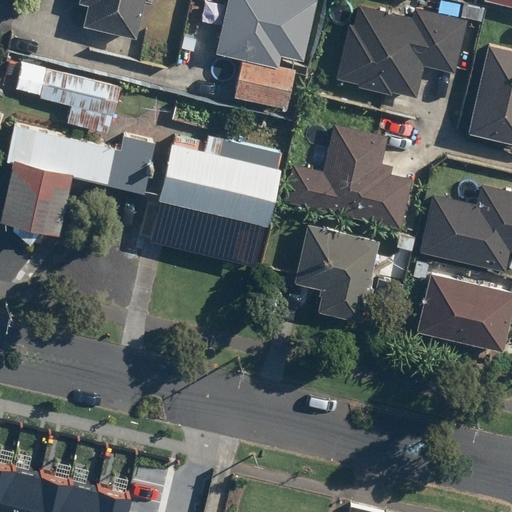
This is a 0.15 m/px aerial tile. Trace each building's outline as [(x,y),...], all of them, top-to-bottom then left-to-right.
[(77,0),(82,1),(77,21),(126,33),(134,0),(77,0)] [(316,0),(231,0),(219,56),(280,70),(283,58),(305,63),(319,1),(316,0)] [(354,3),(349,23),(343,22),(330,76),(410,95),(418,64),(450,71),(462,19),(409,6),(407,15),(354,3)] [(511,50),(481,44),(461,131),(511,142),(511,50)] [(25,92),(68,103),(65,114),(79,118),(77,124),(105,131),(113,103),(119,82),(34,59),(25,92)] [(115,149),(8,122),(0,155),(4,157),(61,171),(140,190),(152,141),(118,133),(115,149)] [(382,134),(329,122),(318,170),(288,163),(279,201),(394,227),(405,177),(385,172),(386,164),(375,161),(382,134)] [(270,167),(163,140),(148,199),(172,205),(256,225),(270,167)] [(61,171),(4,157),(0,173),(0,220),(46,232),(61,171)] [(499,268),(504,249),(511,250),(511,190),(476,183),(472,202),(427,192),(413,249),(499,268)] [(139,235),(163,241),(172,205),(148,199),(139,235)] [(287,280),(315,286),(310,308),(353,319),(372,239),(301,222),(287,280)] [(510,291),(425,271),(411,330),(496,349),(510,291)] [(0,459),(0,511),(120,511),(126,487),(0,459)]
